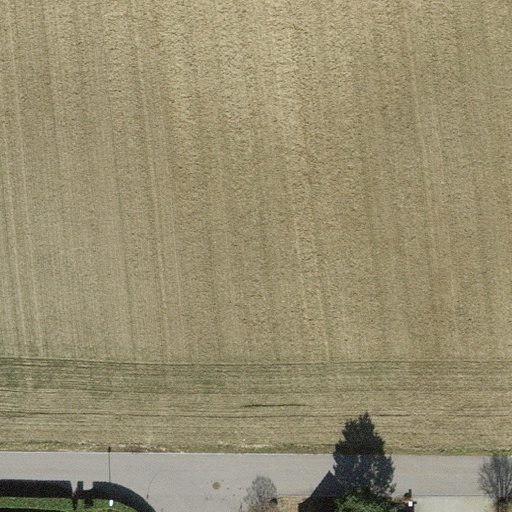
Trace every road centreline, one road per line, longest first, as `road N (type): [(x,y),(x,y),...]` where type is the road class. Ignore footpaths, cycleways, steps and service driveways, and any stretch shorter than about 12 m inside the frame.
road 1 (residential): [(204,473),(511,473)]
road 2 (residential): [(0,457),(204,473)]
